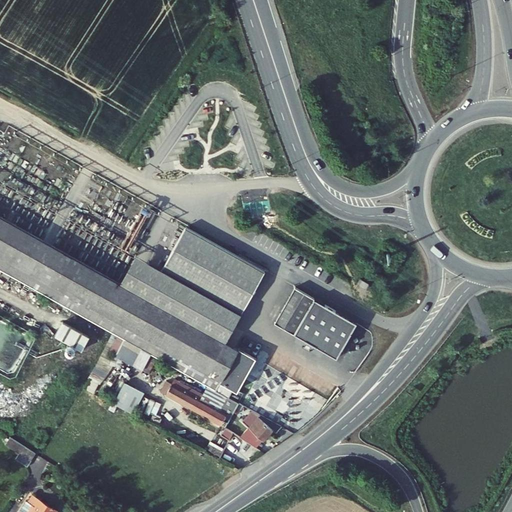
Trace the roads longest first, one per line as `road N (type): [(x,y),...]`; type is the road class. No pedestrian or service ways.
road 1 (primary): [(435,247),(427,306),(374,377),(247,489)]
road 2 (primary): [(252,0),(310,182),(340,208),(396,214),(422,227)]
road 3 (primary): [(421,162),(375,189),(328,177),(254,0)]
road 4 (primary): [(294,460),(376,397),(460,294),(488,277)]
road 5 (unclassified): [(142,186),(0,108)]
road 6 (primary): [(294,460),(349,449),(378,456),(407,482),(419,511)]
road 7 (motorway): [(407,0),(403,66),(430,145)]
